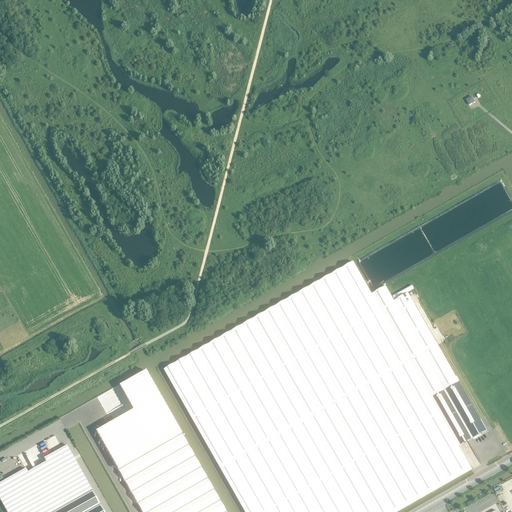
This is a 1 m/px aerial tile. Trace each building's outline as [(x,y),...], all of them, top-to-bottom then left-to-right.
[(469,106),(475,102),(472,96),(466,100),(469,106)] [(459,447),(468,442),(486,431),(408,293),(394,301),(386,287),(372,294),(353,262),(164,370),(244,511),(396,511),(471,469),(459,447)] [(225,511),(181,434),(159,447),(127,390),(86,414),(118,470),(141,511),(225,511)] [(65,440),(65,438),(65,436),(64,434),(63,432),(62,431),(61,430),(60,429),(58,429),(55,428),(53,429),(51,429),(50,430),(49,431),(48,432),(47,434),(46,436),(46,438),(46,440),(47,442),(48,443),(49,445),(50,446),(52,447),(53,447),(55,447),(57,447),(59,447),(61,446),(62,445),(63,443),(64,442),(65,440)] [(46,451),(46,450),(46,448),(46,446),(45,445),(44,443),(43,442),(41,441),(40,441),(38,440),(36,441),(34,441),(32,442),(31,443),(30,444),(29,446),(28,448),(28,449),(28,451),(28,453),(29,454),(30,456),(31,457),(33,458),(34,458),(37,459),(38,459),(40,458),(42,457),(43,456),(45,455),(45,453),(46,451)] [(0,483),(0,499),(7,511),(107,511),(94,489),(69,444),(0,483)]
